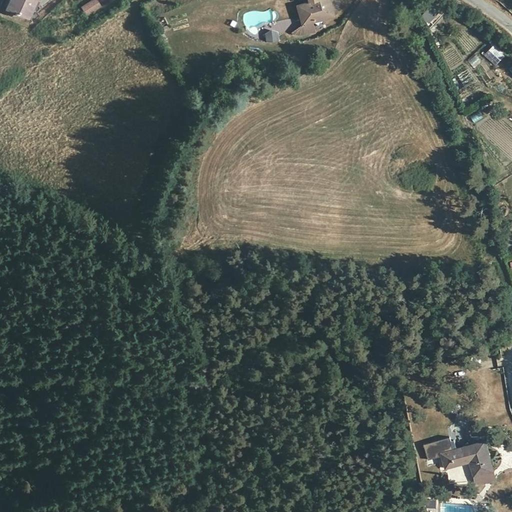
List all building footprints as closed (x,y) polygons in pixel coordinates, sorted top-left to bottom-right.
[(26,16),(34,0),(7,0),(5,6),(26,16)] [(98,0),(92,0),(81,7),(87,16),(102,7),(98,0)] [(290,0),(289,0),(284,7),(286,21),(298,20),(318,19),(318,13),(326,12),(325,0),(290,0)] [(251,23),(251,29),(261,28),(261,22),(256,16),(251,23)] [(298,20),(286,21),(285,23),(276,27),(283,30),(287,30),(299,29),(298,20)] [(265,42),(279,41),(278,30),(264,30),(265,42)] [(480,52),(495,65),(507,52),(492,39),(480,52)] [(469,116),(473,122),(483,117),(480,110),(469,116)] [(484,460),(487,476),(507,472),(501,439),(456,447),(459,464),(484,460)]
